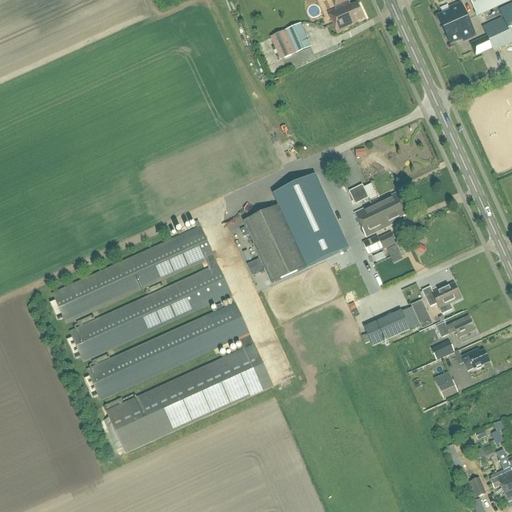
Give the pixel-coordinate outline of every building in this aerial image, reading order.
[(332,0),(337,11),(329,15),(337,35),(348,30),(347,29),(358,24),(357,23),(364,20),(357,5),(351,8),(349,2),(350,2),(349,0),(332,0)] [(511,0),(469,0),(478,18),(511,2),(511,0)] [(449,9),(450,12),(438,17),(443,28),(444,28),(447,34),(446,35),(451,46),(463,40),(464,43),(476,38),(461,4),(449,9)] [(511,5),(499,12),(511,39),(511,5)] [(511,45),(505,29),(501,20),(483,29),(494,53),(511,45)] [(301,25),(285,32),(271,38),(281,62),(296,55),(311,49),(301,25)] [(460,62),(482,52),(478,42),(468,47),(466,42),(454,48),(460,62)] [(460,61),(462,67),(485,60),(483,54),(460,61)] [(272,284),(306,268),(307,270),(349,250),(316,177),(273,196),(279,207),(277,208),(245,223),(261,260),(249,266),(253,276),(266,270),(272,284)] [(356,206),(369,199),(363,186),(349,193),(356,206)] [(355,216),(361,228),(405,206),(403,202),(404,202),(401,196),(399,196),(398,194),(397,194),(397,195),(355,216)] [(361,228),(366,240),(376,235),(403,222),(401,220),(409,216),(405,206),(361,228)] [(66,325),(206,262),(209,270),(70,333),(84,363),(230,296),(213,258),(200,229),(53,296),(66,325)] [(369,257),(383,249),(384,251),(397,245),(391,234),(379,240),(378,238),(363,245),(369,257)] [(418,245),(415,251),(421,254),(423,248),(418,245)] [(376,264),(387,259),(384,253),(374,258),(376,264)] [(431,289),(423,293),(430,309),(438,306),(440,310),(443,316),(445,315),(453,311),(450,306),(461,300),(455,286),(434,295),(431,289)] [(422,303),(412,307),(419,323),(429,318),(422,303)] [(89,371),(102,401),(248,334),(235,305),(89,371)] [(412,331),(403,311),(364,329),(373,348),(412,331)] [(456,333),(459,340),(476,332),(469,318),(446,328),(444,325),(436,328),(442,340),(456,333)] [(244,351),(108,413),(127,454),(273,388),(250,338),(240,343),(244,351)] [(437,362),(455,353),(449,342),(431,350),(437,362)] [(490,363),(486,354),(481,356),(479,352),(462,359),(459,353),(455,354),(460,367),(464,365),(465,366),(471,364),(474,370),(490,363)] [(446,397),(460,392),(458,386),(444,392),(446,397)] [(503,423),(494,425),(497,433),(505,430),(503,423)] [(479,441),(485,437),(483,432),(476,435),(479,441)] [(494,441),(501,437),(499,432),(492,436),(494,441)] [(486,461),(496,457),(491,446),(482,450),(486,461)] [(504,472),(511,469),(508,463),(503,452),(498,455),(497,456),(504,472)] [(511,473),(497,480),(508,504),(511,502),(511,459),(510,460),(510,462),(508,463),(511,469),(511,468),(511,473)] [(487,495),(480,479),(470,484),(477,500),(487,495)]
